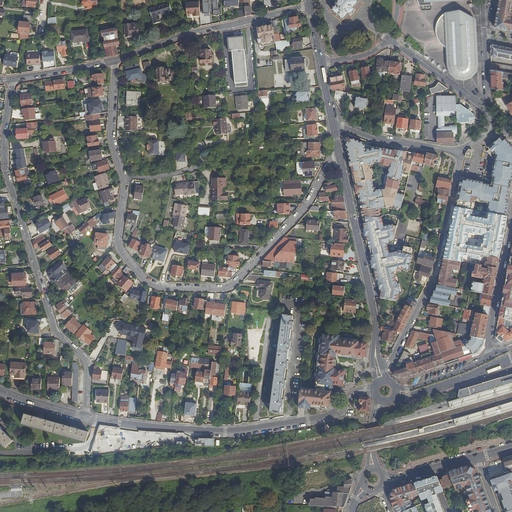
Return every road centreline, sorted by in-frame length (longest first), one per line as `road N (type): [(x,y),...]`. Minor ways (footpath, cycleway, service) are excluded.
road 1 (residential): [(113,61),(112,139),(125,187),(119,245),(143,278),(163,287),(235,283),(305,207),(328,164),(340,160)]
road 2 (residential): [(13,80),(7,174),(57,333),(86,363),(84,417)]
road 3 (residential): [(84,417),(225,431),(331,415),(355,391),(374,390)]
road 4 (residential): [(382,366),(434,275),(459,150)]
road 5 (residential): [(311,6),(188,33),(113,61)]
road 6 (secondary): [(375,352),(370,289),(340,160)]
road 7 (residential): [(332,124),(459,150)]
road 8 (residential): [(511,347),(406,389),(393,385)]
road 9 (residential): [(488,110),(390,39)]
